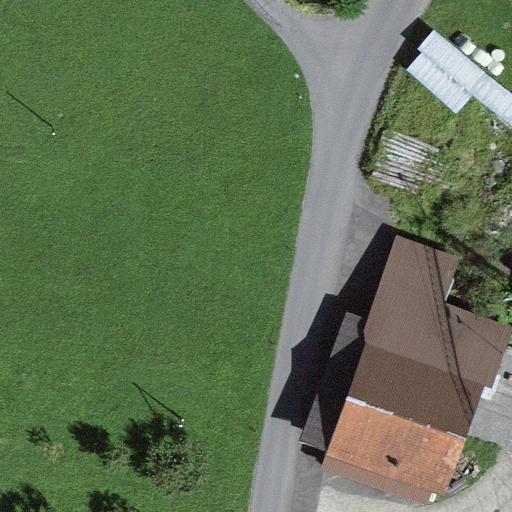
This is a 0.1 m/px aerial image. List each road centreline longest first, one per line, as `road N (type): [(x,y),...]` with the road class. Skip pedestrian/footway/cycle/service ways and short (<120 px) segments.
road 1 (unclassified): [(267,511),(355,85)]
road 2 (unclassified): [(264,0),(355,85)]
